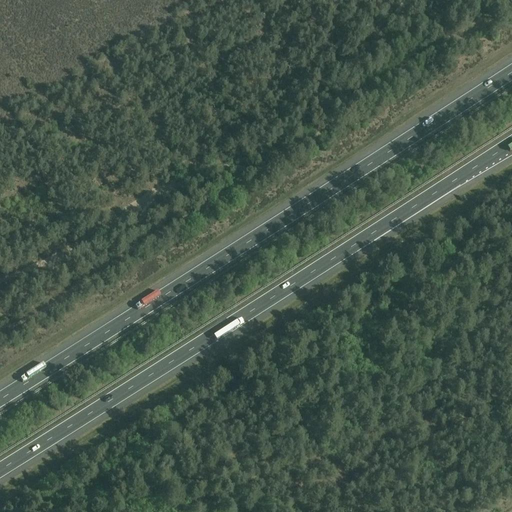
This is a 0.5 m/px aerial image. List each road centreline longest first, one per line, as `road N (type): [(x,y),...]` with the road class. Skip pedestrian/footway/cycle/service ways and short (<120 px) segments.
road 1 (motorway): [(511,71),(0,400)]
road 2 (motorway): [(0,469),(511,142)]
road 3 (track): [(409,0),(375,38),(341,113),(324,129),(256,169),(202,170),(89,241),(0,280)]
road 4 (track): [(341,113),(408,60),(511,7)]
